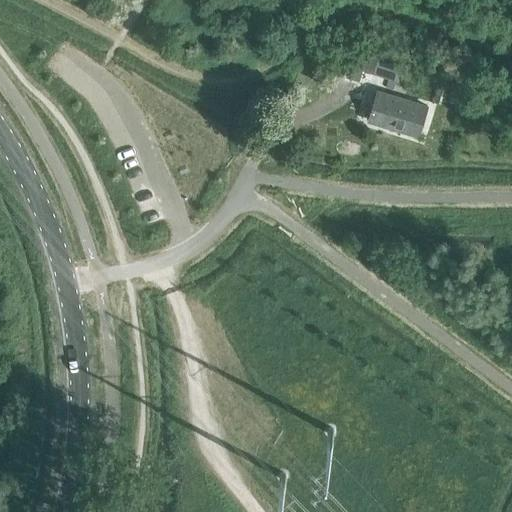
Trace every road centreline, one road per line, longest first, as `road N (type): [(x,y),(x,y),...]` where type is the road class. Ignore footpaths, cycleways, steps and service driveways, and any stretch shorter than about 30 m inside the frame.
road 1 (unknown): [(129,511),(142,414),(126,270),(79,148),(0,50)]
road 2 (track): [(257,511),(206,433),(160,260)]
road 3 (tertiary): [(64,511),(79,418),(66,283)]
road 4 (unclassified): [(247,175),(229,211),(188,249),(97,276)]
road 5 (tertiary): [(66,283),(32,186),(0,129)]
